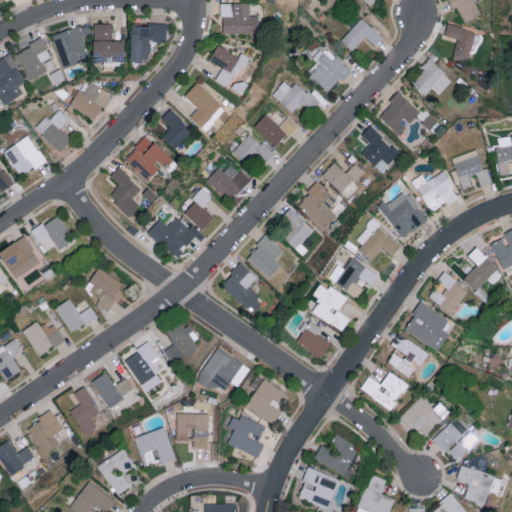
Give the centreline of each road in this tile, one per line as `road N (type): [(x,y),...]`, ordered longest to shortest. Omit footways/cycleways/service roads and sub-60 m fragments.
road 1 (residential): [(0,420),(192,278),(412,42),(418,13)]
road 2 (residential): [(66,179),(125,254),(342,405),(423,478)]
road 3 (residential): [(266,511),(269,486),(324,394),(426,254),(461,226),(511,203)]
road 4 (residential): [(0,225),(66,179),(172,80),(194,40),(196,0)]
road 5 (residential): [(0,39),(72,10),(196,7)]
road 6 (residential): [(139,511),(166,491),(203,479),(269,486)]
